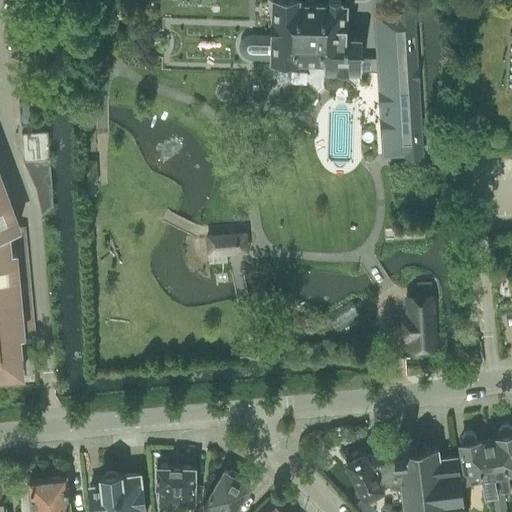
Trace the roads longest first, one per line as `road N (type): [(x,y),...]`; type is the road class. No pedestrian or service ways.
road 1 (residential): [(0,434),(262,410)]
road 2 (residential): [(262,410),(511,380)]
road 3 (residential): [(324,511),(268,447),(262,410)]
